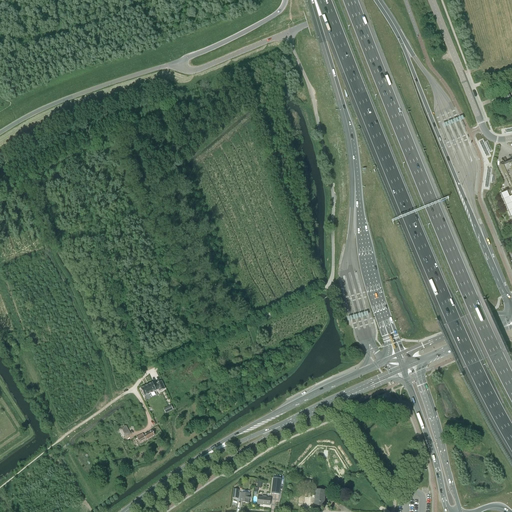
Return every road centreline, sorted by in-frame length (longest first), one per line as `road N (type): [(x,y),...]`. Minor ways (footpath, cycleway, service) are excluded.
road 1 (motorway): [(323,0),(450,311),(511,438)]
road 2 (motorway): [(511,386),(350,0)]
road 3 (motorway): [(315,0),(354,145),(369,268),(399,355)]
road 4 (motorway): [(511,306),(376,0)]
road 5 (unclassified): [(324,287),(332,272),(329,175),(311,92),(286,33)]
road 6 (secondary): [(399,355),(235,433),(184,468)]
road 7 (secondary): [(184,468),(403,369)]
road 8 (unclassified): [(0,132),(62,100),(176,62)]
road 9 (unclassified): [(511,138),(490,137),(482,127),(431,0)]
road 10 (secondary): [(460,511),(414,364)]
road 11 (secondary): [(403,369),(447,511)]
road 12 (track): [(134,388),(153,369),(251,322)]
road 13 (unclassified): [(176,62),(269,18),(285,0)]
road 14 (secondary): [(511,311),(399,355)]
road 15 (unknown): [(399,37),(438,91),(459,140)]
road 16 (unclassified): [(176,62),(194,70),(286,33)]
